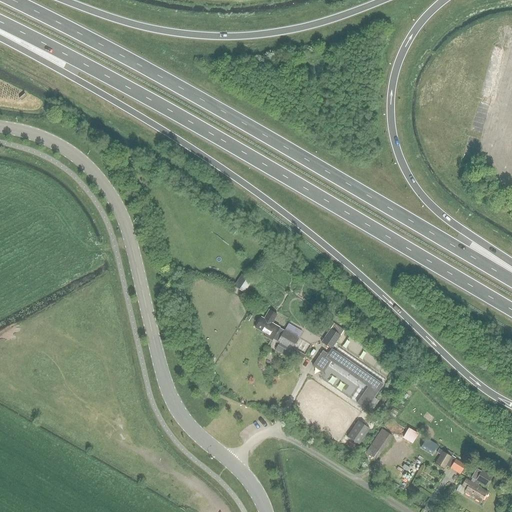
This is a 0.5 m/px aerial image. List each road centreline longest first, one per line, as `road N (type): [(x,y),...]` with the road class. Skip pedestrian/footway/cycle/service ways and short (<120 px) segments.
road 1 (trunk): [(0,38),(240,182),(354,270),(475,383),(511,405)]
road 2 (trunk): [(0,22),(511,310)]
road 3 (trunk): [(511,280),(11,0)]
road 4 (secondary): [(230,461),(177,412),(110,193),(66,149),(0,126)]
road 5 (trunk): [(511,263),(431,206),(395,148),(396,65),(414,30),(444,0)]
road 6 (trunk): [(383,0),(289,30),(233,36),(173,33),(64,0)]
road 7 (unclassified): [(230,461),(272,431),(414,511)]
